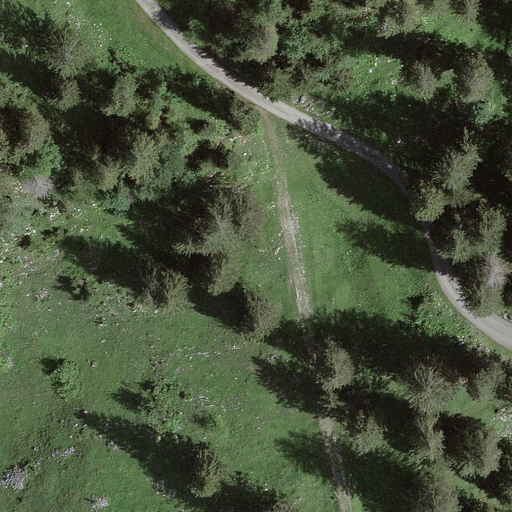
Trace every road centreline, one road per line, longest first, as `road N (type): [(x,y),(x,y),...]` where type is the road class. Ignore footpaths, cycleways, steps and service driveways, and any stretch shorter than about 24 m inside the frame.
road 1 (track): [(348,511),(265,101)]
road 2 (track): [(511,335),(463,305),(438,258),(422,200),(378,156),(265,101)]
road 3 (track): [(265,101),(196,52),(147,0)]
